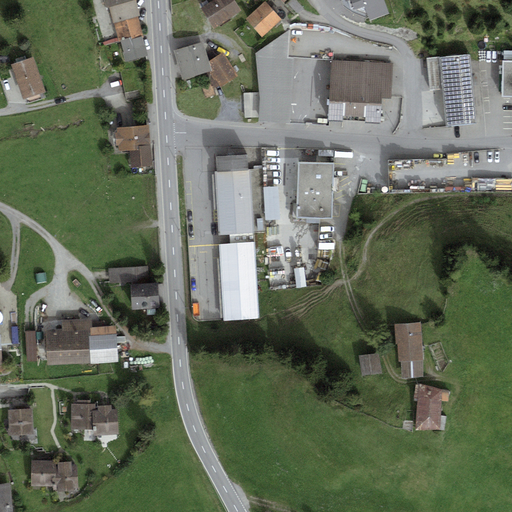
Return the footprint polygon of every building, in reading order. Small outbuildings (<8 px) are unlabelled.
[(103,0),(106,8),(109,7),(113,24),(137,17),(140,16),(135,0),(103,0)] [(234,0),(212,0),(200,8),(214,29),(241,11),(234,0)] [(383,0),(344,0),(345,2),(350,0),(354,10),(364,6),(370,20),(389,13),(383,0)] [(265,1),(245,19),(261,37),(281,20),(265,1)] [(142,36),(137,17),(113,24),(118,42),(120,41),(141,36),(142,36)] [(288,57),(289,29),(255,53),(259,97),(258,122),(290,123),(293,57),(288,57)] [(141,36),(120,41),(126,61),(147,56),(145,45),(143,45),(141,36)] [(202,41),(173,50),(182,80),(209,71),(212,71),(209,61),(202,41)] [(239,75),(223,52),(209,61),(212,71),(209,71),(220,88),(239,75)] [(470,54),(426,58),(429,90),(442,89),(445,127),(476,124),(470,54)] [(34,57),(11,65),(23,100),(46,92),(34,57)] [(391,99),(393,63),(330,59),(327,121),(380,124),(382,98),(391,99)] [(511,60),(502,60),(501,97),(511,97),(511,60)] [(134,68),(120,71),(126,100),(140,97),(134,68)] [(215,95),(210,84),(201,88),(206,99),(215,95)] [(256,93),(243,93),(244,118),(257,118),(256,93)] [(149,125),(116,127),(117,132),(115,133),(116,146),(118,146),(118,151),(129,150),(138,149),(138,146),(151,145),(149,125)] [(138,149),(129,150),(131,167),(152,166),(151,145),(138,146),(138,149)] [(217,171),(214,171),(218,235),(253,233),(249,170),(247,170),(246,155),(216,157),(217,171)] [(447,160),(388,160),(388,193),(447,193),(447,160)] [(297,161),(295,218),(332,219),(334,163),(297,161)] [(278,186),(263,187),(266,220),(280,219),(278,186)] [(254,243),(219,245),(223,321),(259,319),(254,243)] [(131,285),(132,310),(160,308),(158,282),(150,282),(149,265),(107,268),(108,284),(134,283),(134,285),(131,285)] [(45,331),(47,366),(117,362),(115,326),(103,327),(102,322),(92,322),(92,319),(62,320),(63,330),(45,331)] [(420,322),(394,324),(395,345),(397,344),(398,362),(401,362),(402,378),(423,376),(422,360),(423,360),(420,322)] [(379,353),(359,356),(362,375),(381,373),(379,353)] [(449,391),(419,384),(419,385),(415,384),(413,399),(417,399),(415,431),(440,430),(444,431),(446,416),(441,415),(441,401),(448,402),(449,391)] [(77,404),(71,404),(71,430),(93,430),(94,436),(119,434),(117,409),(112,410),(111,405),(98,406),(98,410),(96,410),(95,404),(90,404),(90,400),(77,400),(77,404)] [(32,408),(8,410),(9,428),(7,429),(8,436),(34,434),(32,408)] [(57,461),(31,460),(31,486),(53,487),(53,492),(78,491),(76,465),(71,465),(71,462),(57,462),(57,461)] [(0,511),(12,511),(9,483),(0,483),(0,511)]
